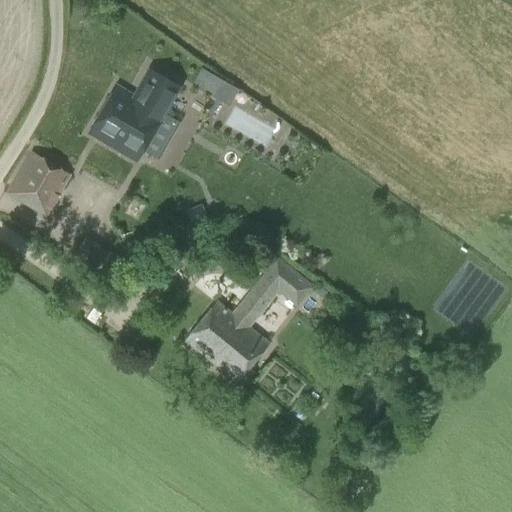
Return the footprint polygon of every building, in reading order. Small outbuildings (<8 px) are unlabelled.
[(140,101),(126,93),(118,105),(138,117),(135,122),(146,128),(147,126),(154,130),(163,114),(170,118),(180,117),(191,99),(189,94),(182,89),(189,78),(165,65),(159,75),(156,74),(140,101)] [(232,106),(242,88),(204,67),(195,85),(232,106)] [(118,105),(126,93),(115,87),(88,133),(136,160),(154,130),(147,126),(146,128),(135,122),(138,117),(118,105)] [(69,175),(30,152),(7,194),(45,217),(69,175)] [(192,266),(167,245),(140,276),(165,297),(192,266)] [(266,268),(230,314),(215,302),(185,339),(236,381),(267,344),(248,329),(286,281),(266,268)]
